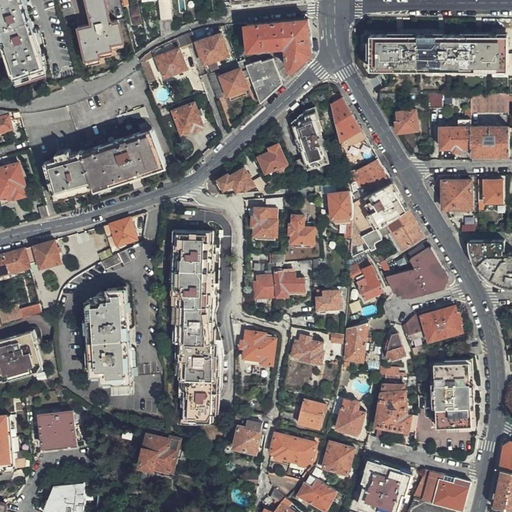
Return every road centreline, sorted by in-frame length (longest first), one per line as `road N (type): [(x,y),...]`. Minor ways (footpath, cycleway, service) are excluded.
road 1 (residential): [(0,241),(183,185),(338,52)]
road 2 (tertiary): [(495,423),(497,365),(486,315),(407,174)]
road 3 (tertiary): [(407,174),(338,52)]
